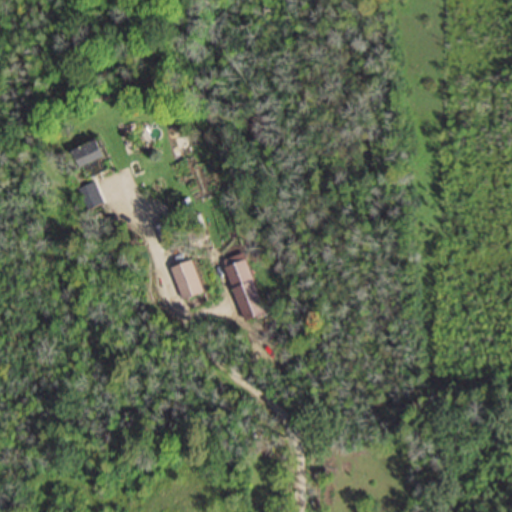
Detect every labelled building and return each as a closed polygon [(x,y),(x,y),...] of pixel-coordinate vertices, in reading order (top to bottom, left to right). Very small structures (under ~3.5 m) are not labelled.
[(112,155),(106,138),(79,147),(87,172),(100,168),(98,160),(112,155)] [(78,186),(86,208),(105,202),(97,180),(78,186)] [(181,240),(174,218),(158,223),(165,245),(181,240)] [(186,300),(210,291),(197,256),(187,259),(182,244),(168,249),(186,300)] [(249,249),(225,257),(244,319),(268,311),(249,249)]
